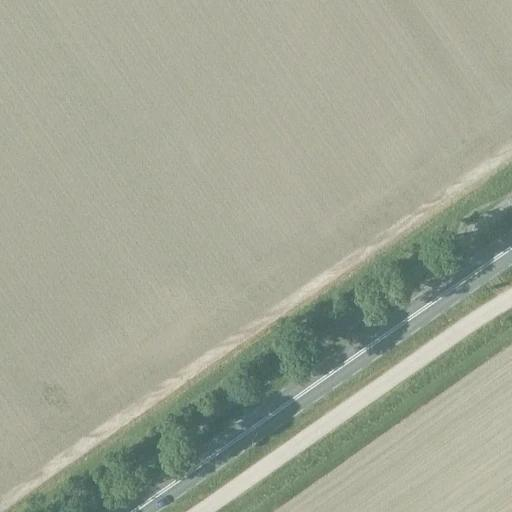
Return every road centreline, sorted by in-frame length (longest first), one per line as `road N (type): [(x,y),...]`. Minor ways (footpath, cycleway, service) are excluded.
road 1 (primary): [(131,511),(511,246)]
road 2 (unclassified): [(204,511),(511,299)]
